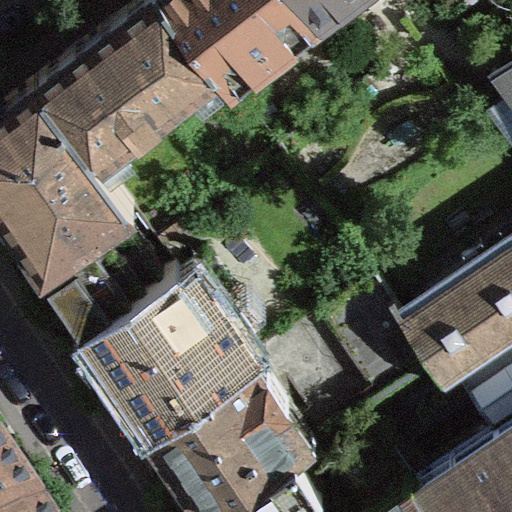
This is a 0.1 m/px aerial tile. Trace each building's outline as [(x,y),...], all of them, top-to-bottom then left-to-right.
[(130,0),(35,72),(96,152),(218,59),(173,0),(130,0)] [(296,30),(288,20),(312,1),(311,0),(173,0),(218,59),(225,68),(248,50),(255,60),(296,30)] [(511,511),(511,56),(486,75),(503,99),(487,111),(511,141),(511,214),(463,243),(474,260),(404,308),(433,352),(379,388),(364,399),(421,484),(439,511),(511,511)] [(35,72),(0,98),(0,197),(42,259),(50,254),(102,218),(132,198),(96,152),(35,72)] [(86,318),(166,263),(132,213),(110,228),(102,218),(50,254),(58,263),(48,270),(81,319),(85,317),(86,318)] [(135,391),(152,415),(241,355),(243,353),(227,328),(244,317),(225,290),(208,302),(177,256),(166,263),(86,318),(102,342),(100,344),(133,393),(135,391)] [(374,264),(320,301),(379,388),(433,352),(404,308),(374,264)] [(152,415),(150,417),(208,504),(294,446),(300,442),(274,403),(288,393),(271,368),(257,378),(241,355),(152,415)] [(298,485),(313,475),(294,446),(208,504),(213,511),(302,511),(301,509),(304,495),(298,485)] [(0,511),(32,511),(0,463),(0,511)] [(439,511),(421,484),(378,511),(439,511)]
